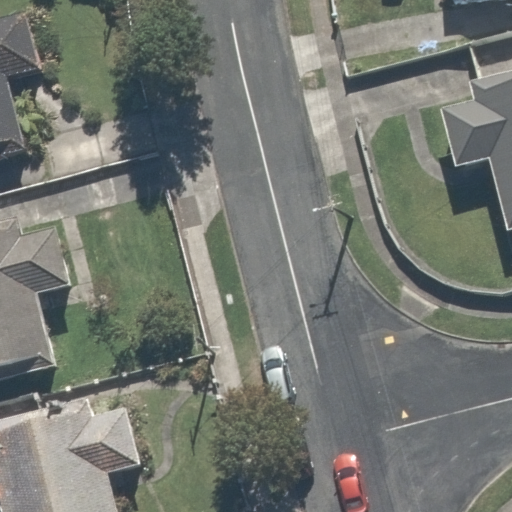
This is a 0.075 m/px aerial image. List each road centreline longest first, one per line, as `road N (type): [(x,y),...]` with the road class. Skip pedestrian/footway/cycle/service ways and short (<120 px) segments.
road 1 (residential): [(337,442),(257,137),(232,0)]
road 2 (residential): [(337,442),(511,398)]
